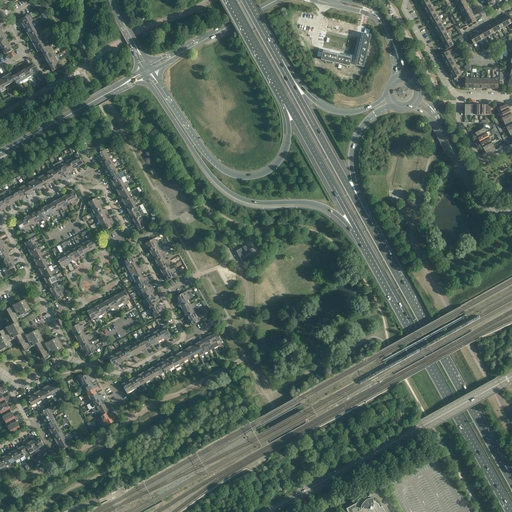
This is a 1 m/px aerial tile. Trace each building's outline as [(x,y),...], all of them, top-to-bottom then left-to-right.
[(457,6),(460,11),(468,7),(466,4),(467,3),(466,1),(457,6)] [(422,7),(425,12),(434,7),(432,4),(431,5),(430,3),(422,7)] [(425,12),(427,17),(435,12),(434,11),(435,10),(434,7),(425,12)] [(460,11),(463,16),(472,11),(470,9),(469,9),(468,7),(460,11)] [(463,16),(465,20),(473,16),(472,13),(473,13),(472,11),(463,16)] [(427,17),(430,21),(439,17),(437,14),(436,14),(435,12),(427,17)] [(20,20),(23,26),(33,20),(30,15),(26,17),(20,20)] [(465,20),(468,25),(477,21),(476,18),(475,19),(473,16),(465,20)] [(504,16),(501,17),(506,26),(511,23),(507,16),(504,17),(504,16)] [(430,21),(433,26),(440,22),(439,20),(440,19),(439,17),(430,21)] [(500,20),(497,21),(502,29),(506,26),(501,17),(499,18),(500,20)] [(35,19),(33,20),(23,26),(26,31),(33,27),(32,24),(36,21),(35,19)] [(329,21),(327,27),(356,34),(358,26),(329,19),(329,21)] [(494,21),(492,23),(497,31),(502,29),(497,21),(495,22),(494,21)] [(433,26),(435,31),(444,26),(442,23),(442,24),(440,22),(433,26)] [(490,25),(488,26),(492,34),(497,31),(492,23),(490,24),(490,25)] [(435,31),(438,36),(446,31),(445,30),(446,29),(444,26),(435,31)] [(485,27),(482,28),(487,37),(492,34),(488,26),(485,28),(485,27)] [(29,36),(38,31),(37,29),(35,30),(33,27),(26,31),(29,36)] [(481,30),(478,31),(483,39),(487,37),(482,28),(480,29),(481,30)] [(32,42),(39,37),(37,34),(40,33),(38,31),(29,36),(32,42)] [(438,36),(440,40),(449,35),(447,32),(446,33),(446,31),(438,36)] [(475,32),(473,33),(478,42),(483,39),(478,31),(476,33),(475,32)] [(364,33),(362,40),(370,42),(371,35),(369,34),(364,33)] [(478,42),(473,33),(471,34),(471,35),(469,37),(473,45),(478,42)] [(440,40),(443,45),(451,41),(450,39),(451,39),(449,35),(440,40)] [(35,47),(44,41),(43,40),(41,36),(39,37),(32,42),(35,47)] [(7,40),(0,43),(0,45),(1,47),(0,47),(0,50),(10,45),(7,40)] [(362,40),(360,47),(368,49),(370,42),(362,40)] [(46,44),(44,41),(35,47),(37,52),(38,52),(41,50),(45,48),(43,45),(46,44)] [(443,45),(446,50),(454,45),(453,42),(452,43),(451,41),(443,45)] [(10,45),(0,50),(1,53),(3,52),(5,55),(13,51),(10,45)] [(45,48),(41,50),(43,53),(40,55),(41,57),(53,50),(50,45),(45,48)] [(360,47),(359,54),(366,56),(368,49),(360,47)] [(45,58),(47,61),(56,56),(53,50),(41,57),(43,59),(45,58)] [(440,56),(442,61),(450,56),(449,54),(450,54),(448,51),(440,56)] [(322,58),(321,60),(328,62),(330,54),(323,52),(322,58)] [(330,54),(328,62),(335,63),(337,56),(330,54)] [(46,65),(47,67),(57,62),(59,61),(56,56),(47,61),(48,64),(46,65)] [(337,56),(335,63),(342,65),(344,57),(337,56)] [(442,61),(445,65),(454,60),(452,58),(451,58),(450,56),(442,61)] [(344,57),(342,65),(350,67),(350,63),(351,59),(344,57)] [(445,65),(448,70),(455,65),(454,64),(455,63),(454,60),(445,65)] [(57,62),(47,67),(48,70),(51,68),(52,72),(60,67),(57,62)] [(29,65),(27,66),(33,76),(38,73),(34,65),(31,67),(29,65)] [(448,70),(450,75),(459,70),(457,67),(456,67),(455,65),(448,70)] [(33,76),(27,66),(25,67),(26,69),(23,71),(27,78),(33,76)] [(22,81),(27,78),(23,71),(20,73),(19,70),(17,71),(22,81)] [(459,70),(450,75),(453,80),(454,81),(458,79),(457,77),(461,75),(460,73),(461,73),(459,70)] [(16,75),(13,77),(17,84),(22,81),(17,71),(15,73),(16,75)] [(17,84),(13,77),(11,73),(8,75),(6,73),(4,74),(10,84),(15,81),(17,84)] [(10,84),(4,74),(2,75),(3,78),(0,79),(4,87),(10,84)] [(497,108),(499,113),(508,108),(506,103),(497,108)] [(485,105),(485,115),(490,115),(491,115),(491,111),(494,111),(494,107),(491,107),(491,105),(485,105)] [(499,113),(501,117),(510,113),(508,108),(499,113)] [(501,117),(503,122),(511,117),(511,116),(510,113),(501,117)] [(511,117),(503,122),(506,126),(511,123),(511,117)] [(475,133),(477,138),(486,133),(483,128),(475,133)] [(477,138),(480,142),(488,138),(486,133),(477,138)] [(480,142),(482,147),(491,142),(488,138),(480,142)] [(482,147),(485,151),(493,147),(491,142),(482,147)] [(485,151),(487,156),(496,151),(495,150),(493,147),(485,151)] [(96,159),(97,161),(109,154),(109,153),(107,154),(105,150),(97,155),(98,158),(96,159)] [(73,156),(79,168),(81,167),(80,166),(84,164),(78,153),(73,156)] [(101,162),(102,164),(110,160),(108,156),(110,155),(109,154),(97,161),(98,163),(101,162)] [(72,159),(69,161),(74,169),(77,168),(78,169),(79,168),(73,156),(70,157),(72,159)] [(63,161),(70,173),(71,172),(71,171),(74,169),(69,161),(67,162),(65,160),(63,161)] [(101,168),(102,170),(114,164),(114,163),(113,164),(110,160),(102,164),(103,167),(101,168)] [(60,166),(64,174),(67,173),(68,174),(70,173),(63,161),(61,162),(62,165),(60,166)] [(106,171),(107,174),(116,169),(114,165),(115,165),(114,164),(102,170),(104,173),(106,171)] [(54,166),(60,178),(62,178),(61,176),(64,174),(60,166),(57,167),(56,165),(54,166)] [(50,171),(55,180),(58,178),(59,179),(60,178),(54,166),(51,168),(53,170),(50,171)] [(106,178),(108,180),(120,173),(119,172),(118,173),(116,169),(107,174),(109,176),(106,178)] [(44,172),(51,184),(52,183),(52,182),(55,180),(50,171),(48,173),(46,171),(44,172)] [(41,177),(45,185),(48,183),(49,185),(51,184),(44,172),(42,173),(43,175),(41,177)] [(111,181),(112,183),(121,179),(119,175),(120,174),(120,173),(108,180),(109,182),(111,181)] [(35,177),(41,189),(43,188),(42,187),(45,185),(41,177),(38,178),(37,176),(35,177)] [(31,182),(36,190),(39,189),(40,190),(41,189),(35,177),(32,178),(34,180),(31,182)] [(112,187),(113,189),(125,183),(124,182),(123,183),(121,179),(112,183),(114,186),(112,187)] [(25,182),(32,194),(33,193),(33,192),(36,190),(31,182),(29,183),(27,181),(25,182)] [(22,187),(26,196),(29,194),(30,195),(32,194),(25,182),(23,183),(24,186),(22,187)] [(116,190),(118,193),(126,188),(124,184),(125,184),(125,183),(113,189),(114,192),(116,190)] [(16,188),(22,199),(24,199),(23,197),(26,196),(22,187),(19,188),(18,186),(16,188)] [(12,192),(17,201),(20,199),(21,200),(22,199),(16,188),(13,189),(15,191),(12,192)] [(117,197),(118,199),(130,192),(130,191),(128,192),(126,188),(118,193),(119,196),(117,197)] [(6,193),(13,205),(14,204),(14,203),(17,201),(12,192),(10,194),(8,191),(6,193)] [(70,192),(68,193),(75,205),(77,203),(76,201),(79,200),(74,191),(70,193),(70,192)] [(121,200),(123,202),(131,198),(129,194),(131,193),(130,192),(118,199),(119,201),(121,200)] [(3,198),(7,206),(10,204),(11,206),(13,205),(6,193),(4,194),(5,196),(3,198)] [(67,195),(64,197),(69,205),(71,204),(73,206),(75,205),(68,193),(66,194),(67,195)] [(60,197),(59,198),(65,210),(68,209),(66,206),(69,205),(64,197),(61,198),(60,197)] [(58,200),(55,202),(59,210),(62,209),(63,211),(65,210),(59,198),(57,199),(58,200)] [(89,207),(90,208),(102,202),(101,199),(98,201),(97,198),(88,203),(91,207),(89,207)] [(122,206),(123,208),(135,202),(135,201),(134,202),(131,198),(123,202),(124,205),(122,206)] [(51,202),(49,203),(56,215),(58,214),(57,212),(59,210),(55,202),(52,203),(51,202)] [(92,208),(94,212),(102,208),(101,205),(103,204),(102,202),(90,208),(90,209),(92,208)] [(127,209),(128,212),(139,206),(137,207),(135,203),(136,203),(135,202),(123,208),(124,210),(127,209)] [(48,205),(45,207),(50,215),(52,214),(54,216),(56,215),(49,203),(48,204),(48,205)] [(127,216),(129,218),(143,210),(143,209),(141,210),(139,206),(128,212),(130,215),(127,216)] [(41,207),(39,208),(46,220),(48,219),(47,217),(50,215),(45,207),(42,209),(41,207)] [(39,211),(36,212),(40,221),(43,219),(44,222),(46,220),(39,208),(38,209),(39,211)] [(94,218),(95,218),(107,211),(106,209),(104,210),(102,208),(94,212),(91,214),(94,218)] [(132,219),(133,221),(144,215),(142,212),(144,211),(143,210),(129,218),(130,220),(132,219)] [(97,218),(99,222),(108,217),(106,214),(108,213),(107,211),(95,218),(96,219),(97,218)] [(32,213),(30,214),(37,225),(39,224),(38,222),(40,221),(36,212),(33,214),(32,213)] [(29,216),(26,218),(31,226),(33,225),(35,227),(37,225),(30,214),(29,214),(29,216)] [(133,225),(134,227),(148,219),(148,218),(146,219),(144,215),(133,221),(135,224),(133,225)] [(100,226),(100,227),(112,220),(111,218),(109,219),(108,217),(99,222),(101,225),(100,226)] [(22,218),(21,219),(27,231),(30,229),(28,227),(31,226),(26,218),(23,219),(22,218)] [(20,221),(16,223),(21,231),(24,230),(25,232),(27,231),(21,219),(19,220),(20,221)] [(137,228),(139,231),(150,225),(147,221),(149,220),(148,219),(134,227),(135,230),(137,228)] [(112,220),(100,227),(101,228),(102,227),(104,231),(113,227),(111,224),(114,223),(112,220)] [(89,238),(95,250),(97,249),(96,248),(100,246),(95,237),(92,239),(90,235),(88,236),(89,238)] [(85,243),(90,251),(93,250),(94,251),(95,250),(89,238),(88,238),(88,237),(86,238),(87,239),(86,239),(88,241),(85,243)] [(24,247),(25,250),(37,243),(37,242),(35,243),(33,239),(24,243),(26,246),(24,247)] [(146,247),(147,249),(159,242),(158,240),(155,241),(154,239),(146,243),(147,247),(146,247)] [(79,243),(86,255),(88,254),(87,253),(90,251),(85,243),(83,244),(81,242),(79,243)] [(149,250),(151,253),(159,248),(158,246),(160,245),(159,242),(147,249),(148,251),(149,250)] [(28,251),(30,253),(38,248),(36,244),(37,244),(37,243),(25,250),(26,252),(28,251)] [(76,248),(81,256),(84,255),(84,256),(86,255),(79,243),(77,244),(78,247),(76,248)] [(249,252),(246,246),(236,251),(242,263),(244,263),(253,257),(250,251),(249,252)] [(0,256),(8,252),(7,250),(6,251),(4,247),(0,249),(0,256)] [(72,247),(70,248),(77,260),(78,259),(77,258),(81,256),(76,248),(73,249),(72,247)] [(29,257),(30,259),(42,252),(42,251),(40,252),(38,248),(30,253),(31,255),(29,257)] [(66,253),(71,262),(74,260),(75,261),(77,260),(70,248),(68,250),(69,252),(66,253)] [(151,257),(152,259),(164,252),(163,250),(161,251),(159,248),(151,253),(153,256),(151,257)] [(154,259),(156,262),(165,258),(167,257),(165,254),(168,253),(167,250),(164,252),(152,259),(153,260),(154,259)] [(0,259),(1,262),(10,257),(8,254),(9,253),(8,252),(0,256),(0,259)] [(34,260),(35,262),(44,258),(41,254),(43,253),(42,252),(30,259),(31,261),(34,260)] [(60,254),(67,265),(69,265),(68,263),(71,262),(66,253),(64,254),(63,252),(60,254)] [(57,259),(61,267),(65,265),(65,266),(67,265),(60,254),(58,255),(59,257),(57,259)] [(122,268),(137,260),(136,258),(134,259),(132,256),(124,261),(121,263),(123,267),(122,267),(122,268)] [(0,265),(1,268),(13,261),(13,259),(11,260),(10,257),(1,262),(2,264),(0,265)] [(34,266),(35,268),(47,262),(47,261),(46,262),(44,258),(35,262),(36,265),(34,266)] [(156,266),(157,268),(169,261),(168,259),(166,260),(165,258),(156,262),(158,266),(156,266)] [(126,272),(137,266),(136,264),(138,262),(137,260),(122,268),(123,269),(124,268),(126,272)] [(13,261),(1,268),(3,270),(5,269),(6,271),(4,272),(7,278),(16,273),(13,268),(15,267),(13,263),(14,263),(13,261)] [(160,269),(161,272),(170,267),(168,265),(171,264),(169,261),(157,268),(158,269),(160,269)] [(39,269),(40,272),(49,267),(47,263),(48,263),(47,262),(35,268),(37,271),(39,269)] [(128,278),(142,270),(141,267),(139,269),(137,266),(126,272),(124,273),(126,277),(127,277),(128,278)] [(39,276),(41,278),(53,271),(52,270),(51,271),(49,267),(40,272),(42,274),(39,276)] [(162,276),(163,277),(177,270),(176,267),(171,270),(170,267),(161,272),(163,275),(162,276)] [(165,278),(167,282),(177,276),(176,273),(179,271),(178,269),(177,270),(163,277),(163,279),(165,278)] [(132,282),(143,276),(141,273),(143,272),(142,270),(128,278),(128,279),(130,278),(132,282)] [(44,279),(45,282),(57,275),(56,275),(54,276),(52,273),(53,272),(53,271),(41,278),(42,280),(44,279)] [(45,285),(46,287),(60,279),(59,279),(56,275),(57,275),(45,282),(47,284),(45,285)] [(135,285),(135,286),(137,285),(148,279),(146,277),(144,278),(143,276),(132,282),(131,282),(132,282),(134,280),(136,284),(135,285)] [(49,288),(51,291),(62,285),(60,281),(61,280),(60,279),(46,287),(47,290),(49,288)] [(137,285),(139,290),(148,285),(147,283),(149,281),(148,279),(137,285)] [(50,295),(51,297),(66,289),(65,288),(64,289),(62,285),(51,291),(52,293),(50,295)] [(140,296),(141,295),(153,289),(152,286),(149,288),(148,285),(139,290),(137,291),(140,296)] [(66,289),(51,297),(52,299),(54,298),(56,301),(67,294),(65,290),(66,290),(66,289)] [(143,295),(145,299),(153,295),(152,292),(154,291),(153,289),(141,295),(141,296),(143,295)] [(121,291),(120,292),(126,304),(129,303),(127,301),(130,299),(126,291),(122,292),(121,291)] [(119,294),(116,296),(120,304),(123,303),(124,305),(126,304),(120,292),(118,293),(119,294)] [(176,302),(177,303),(192,295),(191,293),(188,294),(186,292),(175,297),(177,301),(176,302)] [(145,304),(146,305),(158,298),(157,296),(155,297),(153,295),(145,299),(147,303),(145,304)] [(179,304),(181,307),(189,302),(188,300),(193,297),(192,295),(177,303),(178,305),(179,304)] [(112,296),(110,297),(117,309),(119,308),(118,306),(120,304),(116,296),(113,298),(112,296)] [(109,299),(106,301),(111,310),(114,308),(115,310),(117,309),(110,297),(109,298),(109,299)] [(148,305),(150,309),(158,304),(157,302),(159,300),(158,298),(146,305),(146,306),(148,305)] [(40,351),(44,358),(51,355),(63,348),(57,338),(51,341),(48,343),(47,342),(45,343),(43,339),(38,330),(31,333),(28,335),(28,334),(26,335),(24,333),(18,322),(16,318),(31,310),(25,300),(21,301),(16,305),(15,304),(10,307),(10,308),(7,310),(13,321),(14,324),(9,327),(8,326),(3,329),(3,330),(0,331),(0,332),(2,336),(0,337),(0,350),(8,346),(11,344),(9,340),(12,339),(17,336),(21,343),(25,350),(31,347),(36,344),(40,351)] [(103,302),(101,303),(108,315),(110,313),(109,311),(111,310),(106,301),(103,303),(103,302)] [(181,311),(182,313),(194,306),(193,304),(191,305),(189,302),(181,307),(182,310),(181,311)] [(100,305),(97,306),(102,315),(104,314),(105,316),(108,315),(101,303),(99,303),(100,305)] [(151,313),(151,314),(163,308),(162,305),(160,307),(158,304),(150,309),(152,313),(151,313)] [(93,307),(91,308),(98,320),(100,319),(99,316),(102,315),(97,306),(94,308),(93,307)] [(184,313),(186,317),(197,311),(194,306),(182,313),(183,314),(184,313)] [(87,312),(92,320),(95,319),(96,321),(98,320),(91,308),(90,309),(91,310),(87,312)] [(153,314),(155,318),(164,314),(162,311),(164,310),(163,308),(151,314),(152,315),(153,314)] [(186,320),(187,322),(199,315),(197,310),(197,311),(186,317),(188,320),(186,320)] [(189,323),(191,326),(200,322),(198,319),(201,318),(199,315),(187,322),(188,324),(189,323)] [(71,332),(72,334),(84,327),(83,325),(81,326),(79,324),(78,324),(71,328),(73,332),(71,332)] [(160,327),(166,339),(168,338),(167,337),(171,335),(166,326),(163,328),(162,326),(160,327)] [(74,335),(76,338),(85,333),(83,331),(85,330),(84,327),(72,334),(73,335),(74,335)] [(156,332),(161,340),(164,339),(165,340),(166,339),(160,327),(157,328),(159,330),(156,332)] [(147,337),(151,345),(154,344),(155,345),(157,344),(150,332),(149,331),(147,332),(148,333),(149,336),(147,337)] [(150,332),(157,344),(158,343),(158,342),(161,340),(156,332),(154,333),(152,331),(150,332)] [(213,331),(211,333),(219,347),(220,347),(219,345),(223,343),(223,344),(223,343),(217,332),(214,334),(213,331)] [(76,342),(77,343),(89,337),(88,335),(86,336),(85,333),(76,338),(78,341),(76,342)] [(210,336),(207,337),(213,348),(217,346),(218,348),(219,347),(211,333),(209,334),(210,336)] [(140,336),(147,349),(149,349),(148,347),(151,345),(147,337),(144,338),(142,335),(140,335),(139,335),(140,336)] [(140,341),(137,342),(142,351),(145,349),(146,350),(147,349),(140,336),(138,337),(139,338),(138,339),(140,341)] [(80,344),(81,347),(90,343),(88,340),(91,339),(89,337),(77,343),(78,345),(80,344)] [(204,337),(201,338),(209,352),(210,352),(210,351),(213,348),(207,337),(205,339),(204,337)] [(200,341),(198,343),(204,354),(208,352),(209,353),(209,352),(201,338),(199,339),(200,341)] [(133,341),(131,343),(138,355),(139,354),(139,353),(142,351),(137,342),(134,344),(133,341)] [(194,342),(192,343),(199,355),(199,356),(204,354),(198,343),(195,344),(194,342)] [(82,351),(83,353),(95,346),(93,344),(91,345),(90,343),(81,347),(83,351),(82,351)] [(130,346),(127,347),(132,356),(135,354),(136,356),(138,355),(131,343),(129,344),(130,346)] [(191,346),(188,348),(193,356),(197,354),(198,356),(199,355),(192,343),(190,344),(191,346)] [(95,346),(83,353),(83,354),(85,354),(87,357),(95,352),(94,350),(96,348),(95,346)] [(124,347),(122,348),(128,360),(130,359),(129,358),(132,356),(127,347),(125,349),(124,347)] [(185,347),(182,348),(189,360),(190,360),(189,359),(193,356),(188,348),(186,349),(185,347)] [(121,351),(118,353),(123,361),(126,359),(127,361),(128,360),(122,348),(119,349),(121,351)] [(181,352),(179,353),(184,362),(187,360),(188,361),(189,360),(182,348),(180,350),(181,352)] [(114,352),(112,353),(119,365),(120,364),(120,363),(123,361),(118,353),(116,354),(114,352)] [(175,352),(173,354),(180,366),(184,363),(184,362),(179,353),(176,355),(175,352)] [(109,359),(113,366),(113,367),(116,365),(117,366),(119,365),(112,353),(110,354),(111,357),(108,358),(109,359)] [(172,357),(169,358),(174,367),(178,365),(179,366),(180,366),(173,354),(171,355),(172,357)] [(166,358),(163,359),(170,371),(171,370),(170,369),(174,367),(169,358),(167,360),(166,358)] [(162,362),(160,364),(165,372),(169,370),(169,371),(170,371),(163,359),(161,360),(162,362)] [(156,363),(154,364),(161,376),(161,374),(165,372),(160,364),(157,365),(156,363)] [(153,368),(150,369),(155,377),(159,375),(160,377),(161,376),(154,364),(152,365),(153,368)] [(147,368),(144,369),(151,381),(152,381),(151,379),(155,377),(150,369),(148,370),(147,368)] [(143,373),(141,374),(146,383),(150,381),(150,382),(151,381),(144,369),(142,371),(143,373)] [(137,373),(135,374),(142,387),(142,386),(142,385),(146,383),(141,374),(138,375),(137,373)] [(79,385),(80,384),(92,378),(91,375),(89,377),(87,374),(83,376),(76,380),(79,385)] [(134,378),(131,379),(136,388),(140,386),(141,387),(142,387),(135,374),(133,376),(134,378)] [(82,384),(84,388),(93,384),(91,381),(94,380),(92,378),(80,384),(81,385),(82,384)] [(128,379),(126,380),(132,392),(133,391),(132,390),(136,388),(131,379),(129,381),(128,379)] [(125,383),(122,385),(126,393),(131,391),(131,392),(132,392),(126,380),(123,381),(125,383)] [(49,382),(56,394),(57,394),(56,392),(60,390),(56,381),(53,383),(52,381),(49,382)] [(46,387),(51,395),(54,393),(55,395),(56,394),(49,382),(47,383),(48,385),(46,387)] [(85,393),(85,394),(97,387),(96,385),(94,386),(93,384),(84,388),(86,392),(85,393)] [(40,387),(47,399),(47,398),(51,395),(46,387),(43,388),(42,386),(40,387)] [(36,392),(41,401),(45,399),(46,400),(47,399),(40,387),(38,388),(39,391),(36,392)] [(87,394),(89,398),(98,393),(96,391),(99,389),(97,387),(85,394),(86,395),(87,394)] [(30,392),(37,405),(38,404),(37,403),(41,401),(36,392),(34,393),(33,391),(30,392)] [(27,397),(32,406),(36,404),(36,405),(37,405),(30,392),(28,394),(29,396),(27,397)] [(90,402),(91,403),(103,397),(101,394),(99,396),(98,393),(89,398),(91,402),(90,402)] [(0,402),(0,408),(7,405),(6,402),(10,400),(9,397),(0,402)] [(92,409),(103,403),(102,400),(104,399),(103,397),(91,403),(91,404),(92,403),(94,407),(92,409)] [(93,413),(93,414),(108,406),(107,404),(105,405),(103,403),(92,409),(94,413),(93,413)] [(0,408),(0,412),(1,414),(14,407),(13,405),(9,407),(7,405),(0,408)] [(39,417),(40,419),(52,412),(55,411),(52,406),(40,413),(41,416),(39,417)] [(95,415),(97,418),(109,412),(107,410),(109,408),(108,406),(93,414),(94,415),(95,415)] [(1,414),(3,419),(12,414),(11,411),(15,409),(14,407),(1,414)] [(44,420),(45,422),(54,418),(52,414),(53,413),(52,412),(40,419),(42,421),(44,420)] [(98,423),(99,424),(113,416),(112,413),(110,415),(109,412),(97,418),(99,422),(98,423)] [(3,419),(6,424),(19,416),(18,414),(14,417),(12,414),(3,419)] [(6,424),(9,428),(18,423),(16,421),(21,418),(19,416),(6,424)] [(100,424),(103,428),(114,422),(112,419),(115,418),(113,416),(99,424),(99,425),(100,424)] [(44,426),(46,428),(58,422),(57,421),(56,422),(54,418),(45,422),(46,425),(44,426)] [(49,429),(50,432),(59,427),(57,423),(58,423),(58,422),(46,428),(47,431),(49,429)] [(9,428),(11,433),(21,428),(20,428),(25,426),(23,424),(19,426),(18,423),(9,428)] [(50,436),(51,438),(63,431),(62,430),(61,431),(59,427),(50,432),(52,434),(50,436)] [(54,439),(55,441),(64,437),(62,433),(63,432),(63,431),(51,438),(52,440),(54,439)] [(35,436),(33,437),(41,452),(42,451),(41,450),(45,448),(39,437),(37,438),(35,436)] [(32,441),(30,442),(36,453),(40,451),(40,452),(41,452),(33,437),(31,438),(32,441)] [(55,445),(56,447),(68,441),(68,440),(66,440),(64,437),(55,441),(57,444),(55,445)] [(26,441),(24,443),(32,457),(33,457),(32,455),(36,453),(30,442),(27,443),(26,441)] [(68,441),(56,447),(57,449),(59,448),(61,451),(69,446),(67,442),(68,441)] [(23,446),(20,447),(25,456),(26,458),(30,456),(31,458),(32,457),(24,443),(22,444),(23,446)] [(16,447),(14,448),(21,460),(22,459),(21,458),(25,456),(26,459),(26,458),(25,456),(20,447),(18,449),(16,447)] [(13,451),(11,453),(15,461),(19,459),(20,460),(21,460),(14,448),(12,449),(13,451)] [(7,452),(5,453),(11,465),(12,465),(11,463),(15,461),(11,453),(8,454),(7,452)] [(4,456),(1,458),(6,466),(10,464),(10,466),(11,465),(5,453),(2,454),(4,456)] [(396,483),(399,487),(411,480),(409,476),(396,483)] [(384,511),(381,506),(379,507),(379,506),(378,505),(376,503),(375,502),(373,502),(373,501),(372,498),(371,498),(369,496),(346,509),(347,511),(384,511)]
